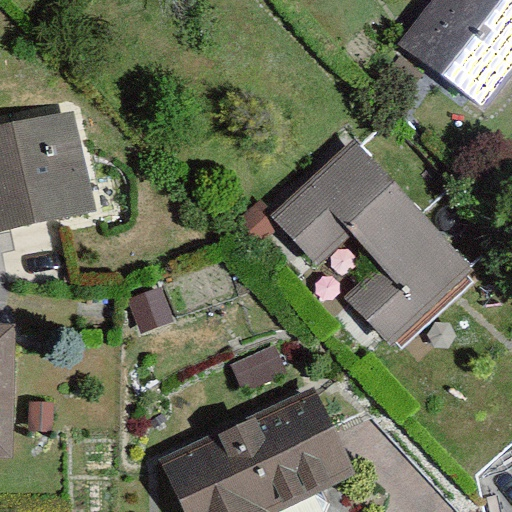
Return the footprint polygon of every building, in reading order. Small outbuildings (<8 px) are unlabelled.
[(511,1),(510,0),(444,0),(389,75),(471,136),(511,80),(511,1)] [(74,107),(0,124),(0,238),(36,230),(99,215),(74,107)] [(334,136),(237,220),(295,287),(333,255),(368,295),(340,319),(387,372),(474,296),(334,136)] [(0,459),(2,460),(11,329),(0,328),(0,459)] [(336,511),(293,418),(149,484),(161,511),(336,511)]
